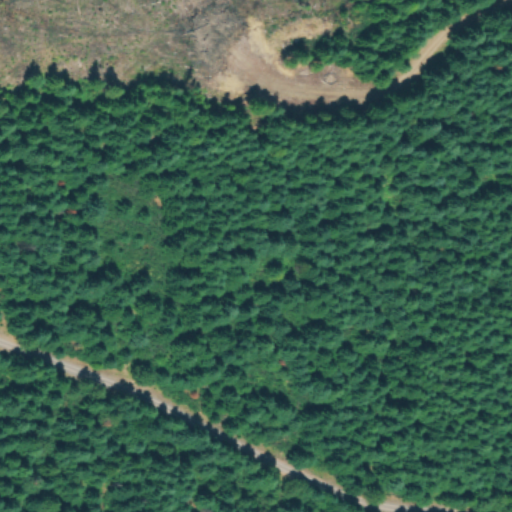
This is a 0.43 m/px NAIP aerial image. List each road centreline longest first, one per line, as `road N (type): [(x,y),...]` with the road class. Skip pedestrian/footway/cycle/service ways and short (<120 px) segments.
road 1 (track): [(415,511),(325,492),(136,393),(0,345)]
road 2 (track): [(511,4),(455,36),(398,87),(339,95)]
